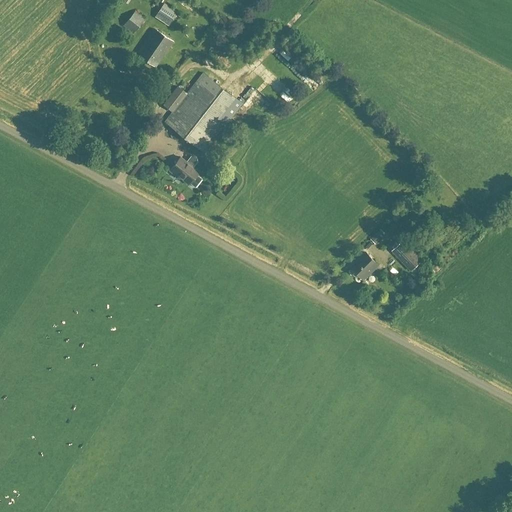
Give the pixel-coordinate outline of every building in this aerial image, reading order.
[(168,26),(176,14),(164,6),(156,17),(168,26)] [(133,35),(145,20),(135,12),(123,27),(133,35)] [(155,68),(173,43),(154,30),(137,56),(155,68)] [(230,55),(225,60),(231,66),(236,62),(230,55)] [(273,73),(265,81),(272,88),(280,80),(273,73)] [(172,113),(164,123),(203,154),(242,105),(203,74),(187,95),(178,88),(163,106),(172,113)] [(198,173),(192,168),(196,162),(196,160),(193,157),(190,157),(186,163),(180,158),(168,171),(175,177),(176,176),(188,185),(189,184),(194,188),(200,180),(195,176),(198,173)] [(385,235),(380,230),(370,240),(374,245),(385,235)] [(402,241),(391,251),(410,271),(421,261),(402,241)] [(366,253),(351,268),(363,281),(378,266),(366,253)]
